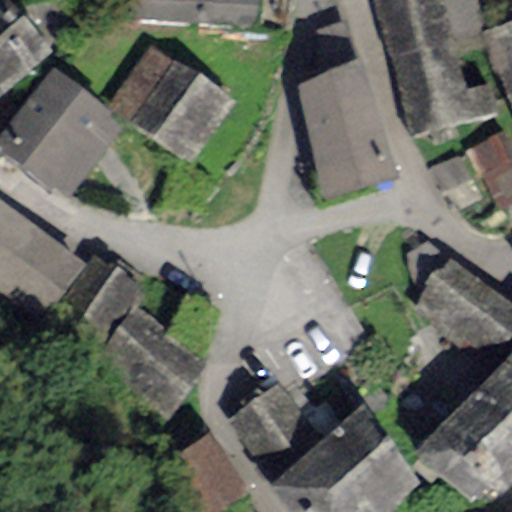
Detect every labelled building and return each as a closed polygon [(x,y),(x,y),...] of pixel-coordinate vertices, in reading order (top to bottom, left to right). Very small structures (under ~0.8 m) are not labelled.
[(7,0),(2,0),(0,2),(0,85),(4,89),(51,48),(7,0)] [(254,0),(130,0),(129,14),(253,23),(254,0)] [(473,0),(372,0),(385,55),(389,54),(451,39),(481,33),(473,0)] [(511,23),(481,33),(494,72),(511,66),(511,23)] [(451,39),(389,54),(409,135),(497,114),(489,84),(464,91),(451,39)] [(235,101),(151,47),(107,107),(188,166),(235,101)] [(322,198),(397,178),(360,56),(295,85),(322,198)] [(511,66),(494,72),(511,109),(511,66)] [(126,125),(53,68),(0,135),(0,151),(65,203),(126,125)] [(0,278),(38,231),(0,200),(0,278)] [(38,231),(0,278),(0,293),(37,323),(83,266),(38,231)] [(144,292),(91,255),(64,301),(109,334),(131,307),(144,292)] [(511,304),(453,261),(414,305),(492,373),(506,359),(511,351),(511,304)] [(167,330),(131,307),(109,334),(92,363),(164,420),(203,369),(218,313),(186,294),(167,330)] [(511,351),(506,359),(492,373),(412,456),(479,510),(511,486),(511,351)] [(277,385),(225,420),(268,488),(313,449),(277,385)] [(363,406),(313,449),(268,488),(284,511),(390,511),(420,485),(363,406)] [(224,511),(250,494),(206,432),(157,466),(189,511),(224,511)]
